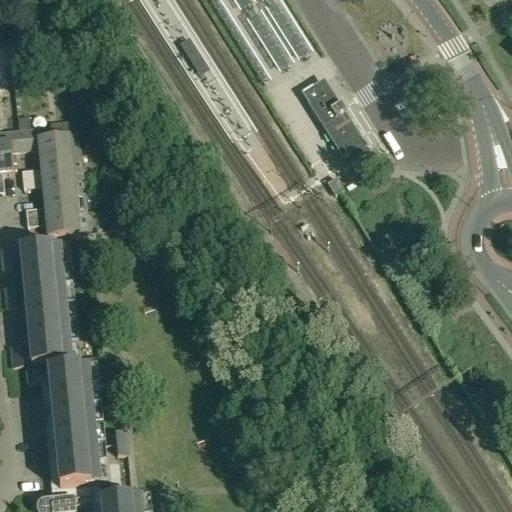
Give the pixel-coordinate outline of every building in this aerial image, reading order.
[(336,108),(320,82),(304,92),(310,101),(307,104),(317,120),(321,118),(341,151),(356,141),(340,116),(345,113),(340,105),(336,108)] [(18,135),(20,155),(39,153),(40,163),(80,159),(78,140),(70,140),(68,125),(51,126),(51,132),(18,135)] [(20,155),(18,135),(0,136),(0,197),(4,197),(2,178),(14,177),(11,156),(20,155)] [(82,178),(80,159),(40,163),(40,173),(22,175),(23,184),(82,178)] [(82,178),(23,184),(24,193),(42,191),(43,201),(83,197),(82,178)] [(337,181),(327,186),(334,199),(340,195),(344,193),(337,181)] [(83,197),(43,201),(44,212),(26,213),(26,222),(85,217),(83,197)] [(85,217),(26,222),(27,231),(46,229),(47,241),(87,237),(85,217)] [(20,249),(24,289),(64,285),(61,246),(20,249)] [(12,252),(0,253),(2,273),(14,272),(12,252)] [(95,283),(94,271),(83,272),(84,285),(95,283)] [(24,289),(28,328),(31,368),(71,364),(64,285),(24,289)] [(4,292),(6,312),(17,311),(15,291),(4,292)] [(100,335),(98,311),(87,311),(89,335),(100,335)] [(23,370),(21,349),(10,351),(12,371),(23,370)] [(72,511),(73,510),(91,509),(90,490),(99,489),(89,369),(47,373),(59,504),(44,505),(42,506),(41,506),(39,507),(38,508),(37,510),(36,511),(72,511)] [(40,388),(39,374),(26,376),(27,389),(40,388)] [(111,396),(113,409),(124,407),(123,395),(111,396)] [(35,436),(36,436),(46,435),(43,403),(31,404),(35,436)] [(115,435),(118,459),(129,458),(126,434),(115,435)] [(142,511),(142,502),(100,506),(100,511),(142,511)]
